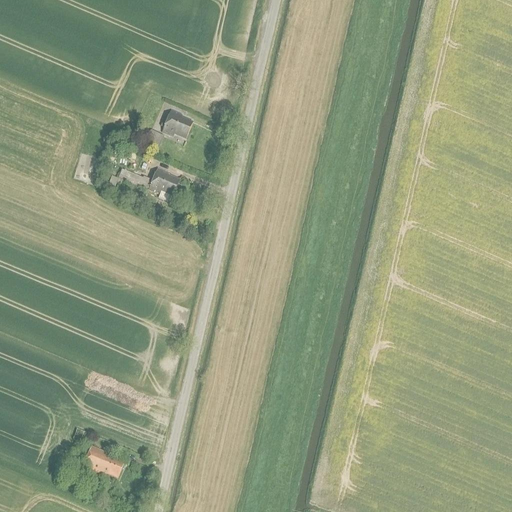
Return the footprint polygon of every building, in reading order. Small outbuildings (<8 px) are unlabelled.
[(170,113),(162,132),(187,142),(195,123),(170,113)] [(146,141),(160,147),(165,135),(150,129),(146,141)] [(158,169),(150,188),(184,201),(191,183),(158,169)] [(116,185),(123,188),(126,182),(113,175),(108,186),(114,189),(116,185)] [(125,460),(92,446),(84,466),(117,479),(125,460)]
